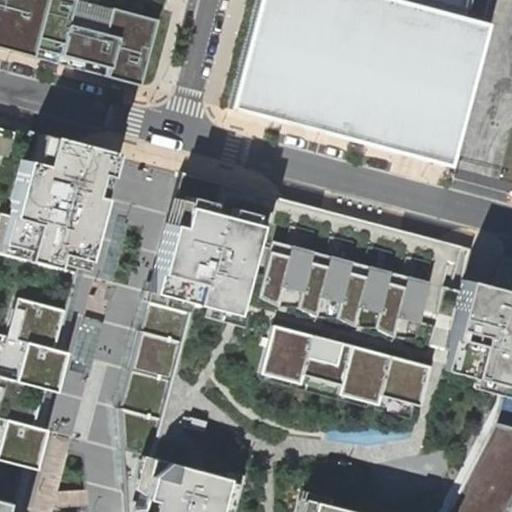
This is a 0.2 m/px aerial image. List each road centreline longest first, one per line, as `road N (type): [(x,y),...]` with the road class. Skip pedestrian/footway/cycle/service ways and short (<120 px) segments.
road 1 (residential): [(175,131),(511,221)]
road 2 (residential): [(0,84),(175,131)]
road 3 (residential): [(175,131),(210,0)]
